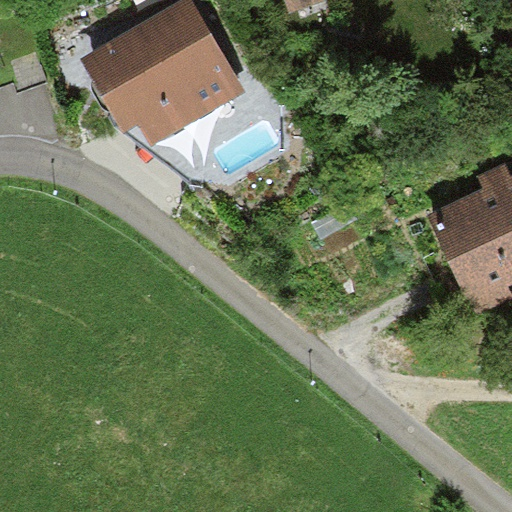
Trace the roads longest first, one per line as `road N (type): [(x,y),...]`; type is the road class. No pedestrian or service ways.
road 1 (residential): [(0,161),(77,173),(199,257),(365,400)]
road 2 (track): [(511,397),(365,400),(491,511)]
